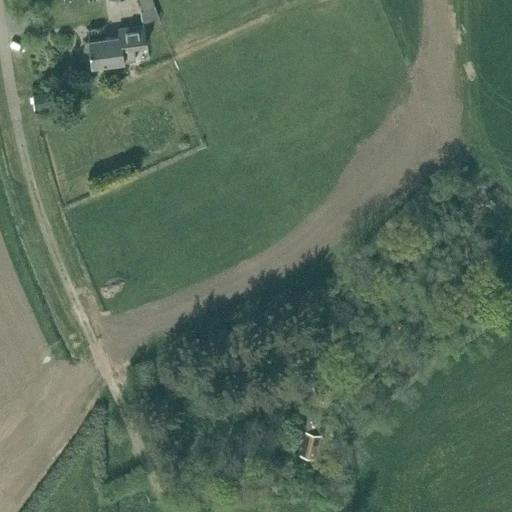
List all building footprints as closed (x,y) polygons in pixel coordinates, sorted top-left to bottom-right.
[(133,23),(144,22),(142,8),(131,10),(133,23)] [(120,36),(88,40),(92,65),(94,65),(94,67),(105,66),(105,63),(135,59),(134,45),(146,44),(144,24),(119,28),(120,36)] [(58,91),(33,94),(35,108),(59,105),(58,91)] [(372,395),(367,389),(354,399),(358,406),(372,395)] [(304,430),(299,453),(316,456),(321,433),(304,430)]
